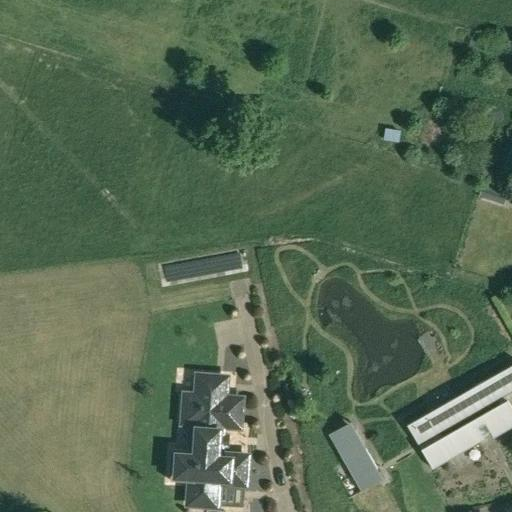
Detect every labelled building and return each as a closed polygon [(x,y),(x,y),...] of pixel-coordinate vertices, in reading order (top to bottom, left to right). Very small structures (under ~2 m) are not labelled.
[(410,145),(411,130),(395,129),(394,144),(410,145)] [(482,173),(506,182),(509,174),(484,166),(482,173)] [(479,195),(505,204),(509,192),(483,183),(479,195)] [(511,426),(511,408),(507,400),(499,404),(497,400),(511,391),(511,364),(407,424),(419,444),(440,432),(443,437),(422,449),(433,468),(492,434),(494,437),(511,426)] [(240,427),(242,399),(225,397),(226,377),(199,375),(197,395),(186,394),(184,422),(195,423),(193,450),(173,449),(171,481),(190,482),(189,503),(217,506),(219,482),(246,484),(248,456),(221,454),(223,425),(240,427)] [(361,490),(383,478),(351,421),(329,433),(361,490)]
